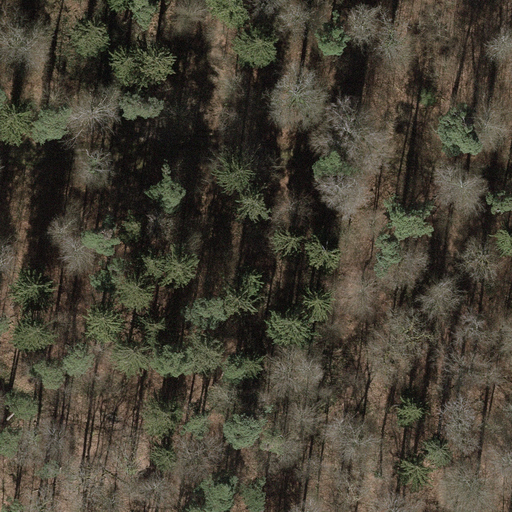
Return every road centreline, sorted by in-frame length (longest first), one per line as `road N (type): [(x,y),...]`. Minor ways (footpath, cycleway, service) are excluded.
road 1 (track): [(511,174),(149,150),(0,154)]
road 2 (track): [(0,381),(132,428),(469,511)]
